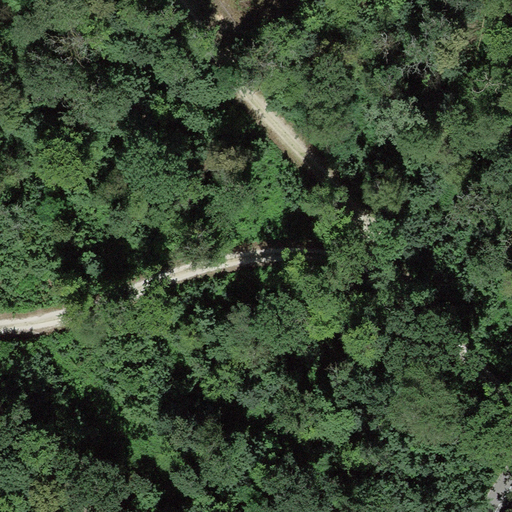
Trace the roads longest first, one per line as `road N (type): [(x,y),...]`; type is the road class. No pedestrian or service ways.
road 1 (track): [(511,403),(423,317),(175,0)]
road 2 (track): [(0,329),(250,253),(310,255),(394,275)]
road 3 (track): [(0,415),(77,511)]
